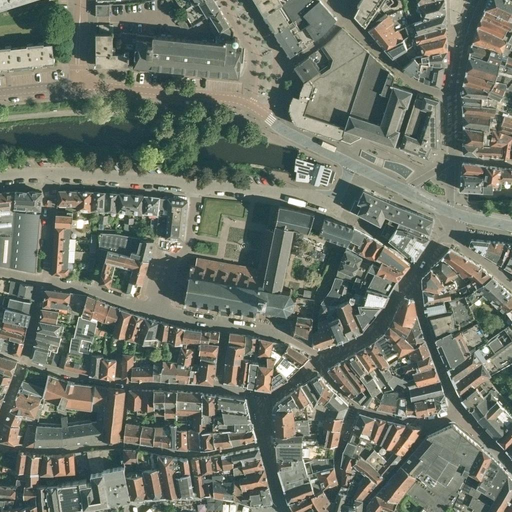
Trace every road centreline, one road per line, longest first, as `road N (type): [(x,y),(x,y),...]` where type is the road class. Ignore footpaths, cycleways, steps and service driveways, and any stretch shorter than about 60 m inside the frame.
road 1 (residential): [(239,446),(189,452),(122,443),(0,444)]
road 2 (residential): [(219,389),(92,378),(24,359)]
road 3 (unclassified): [(80,85),(233,99),(263,114)]
road 4 (residential): [(154,307),(169,247),(186,251),(196,180)]
road 5 (residential): [(52,173),(196,180)]
road 6 (residential): [(331,198),(196,180)]
road 7 (residential): [(345,18),(409,80),(450,96)]
